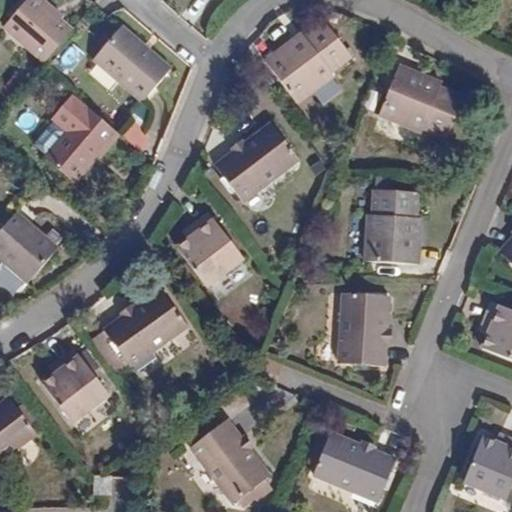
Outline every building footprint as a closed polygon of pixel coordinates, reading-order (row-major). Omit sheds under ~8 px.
[(33,0),(9,27),(51,63),(78,32),(65,22),(54,13),(58,8),(47,0),(33,0)] [(54,13),(65,22),(68,17),(58,8),(54,13)] [(305,31),(269,59),(298,99),(334,72),(332,69),(352,53),(327,19),(307,34),(305,31)] [(98,58),(146,99),(173,68),(124,27),(98,58)] [(441,79),(401,62),(382,111),(423,127),(425,123),(449,131),(464,91),(440,82),(441,79)] [(125,134),(93,106),(50,157),(78,182),(106,151),(108,153),(125,134)] [(273,123),(247,143),(237,151),(219,164),(245,200),(300,158),(273,123)] [(237,151),(247,143),(242,137),(233,145),(237,151)] [(372,211),(368,211),(367,256),(415,257),(419,213),(414,212),(415,188),(373,187),(372,211)] [(0,235),(0,251),(8,259),(13,255),(38,276),(64,247),(62,245),(53,238),(21,211),(0,235)] [(200,232),(193,238),(182,246),(211,284),(247,256),(214,212),(195,226),(200,232)] [(189,231),(193,238),(200,232),(195,226),(189,231)] [(511,232),(510,234),(495,251),(511,266),(511,232)] [(53,238),(62,245),(64,241),(57,234),(53,238)] [(13,255),(8,259),(34,281),(38,276),(13,255)] [(383,360),(385,334),(386,325),(390,291),(348,287),(340,357),(383,360)] [(139,309),(129,316),(110,330),(136,364),(190,323),(165,290),(139,309)] [(484,323),(481,331),(476,344),(511,357),(511,309),(486,299),(478,320),(484,323)] [(126,312),(129,316),(139,309),(136,305),(126,312)] [(474,329),(481,331),(484,323),(478,320),(474,329)] [(394,326),(386,325),(385,334),(393,335),(394,326)] [(82,351),(62,365),(67,372),(60,377),(50,384),(79,422),(115,395),(82,351)] [(56,370),(60,377),(67,372),(62,365),(56,370)] [(0,411),(0,467),(45,433),(17,398),(0,411)] [(253,448),(245,437),(232,420),(198,444),(239,500),(273,474),(253,448)] [(401,457),(379,448),(368,443),(337,431),(321,472),(384,497),(401,457)] [(251,433),(245,437),(253,448),(259,443),(251,433)] [(511,443),(503,440),(488,434),(470,480),(511,497),(511,443)] [(511,443),(511,436),(506,434),(503,440),(511,443)] [(370,438),(368,443),(379,448),(381,442),(370,438)] [(116,476),(102,475),(101,491),(115,491),(116,476)]
